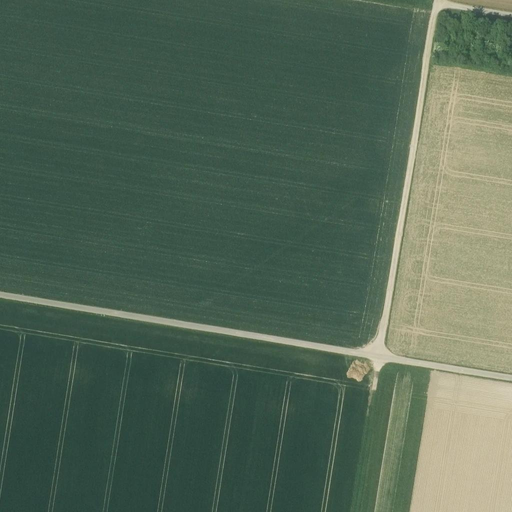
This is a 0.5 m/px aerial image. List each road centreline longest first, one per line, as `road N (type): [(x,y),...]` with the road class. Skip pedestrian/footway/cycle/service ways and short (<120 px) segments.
road 1 (track): [(511,380),(0,296)]
road 2 (track): [(381,359),(438,1)]
road 3 (track): [(381,359),(357,511)]
